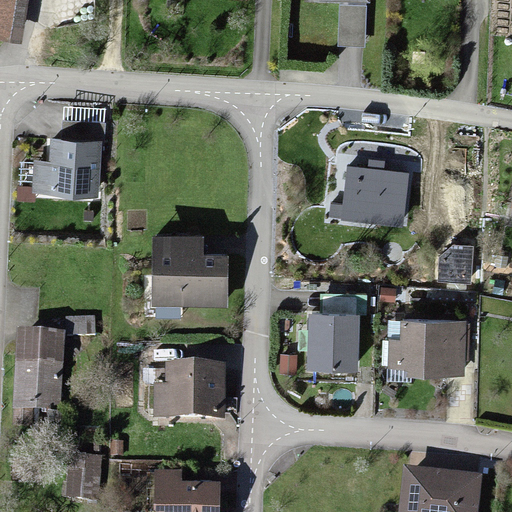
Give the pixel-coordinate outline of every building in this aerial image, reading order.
[(16,0),(0,0),(0,36),(14,38),(16,0)] [(367,5),(339,5),(338,46),(366,46),(367,5)] [(103,134),(50,131),(47,188),(100,191),(103,134)] [(403,170),(346,163),(340,207),(397,214),(403,170)] [(194,236),(150,234),(147,297),(218,301),(221,253),(194,251),(194,236)] [(358,303),(308,302),(306,361),(357,362),(358,303)] [(465,316),(389,313),(387,367),(463,370),(465,316)] [(62,335),(11,332),(7,403),(57,406),(62,335)] [(224,371),(152,367),(150,410),(222,414),(224,371)] [(96,460),(63,458),(61,500),(94,502),(96,460)] [(478,511),(483,474),(402,464),(396,511),(478,511)] [(175,477),(149,476),(146,511),(211,511),(213,489),(174,487),(175,477)]
